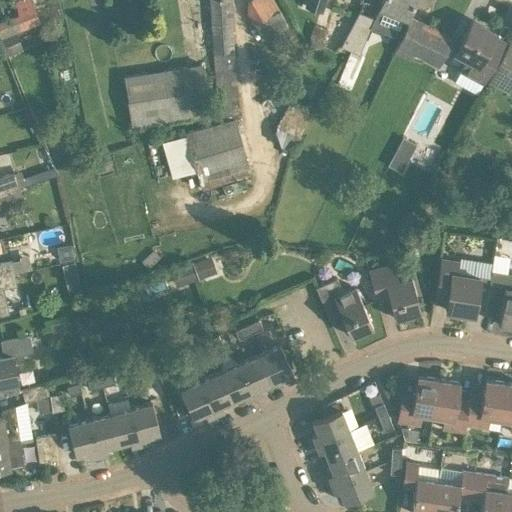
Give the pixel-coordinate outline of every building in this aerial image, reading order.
[(31,0),(33,9),(38,22),(62,17),(57,0),(31,0)] [(211,0),(220,122),(234,119),(238,118),(230,0),(211,0)] [(278,11),(272,0),(246,0),(246,1),(246,14),(252,25),(253,25),(261,40),(286,28),(278,11)] [(308,0),(306,7),(321,11),(324,0),(308,0)] [(408,16),(411,6),(413,0),(382,0),(378,12),(405,22),(408,16)] [(142,24),(137,3),(121,7),(126,28),(142,24)] [(359,55),(373,18),(359,12),(340,47),(350,51),(359,55)] [(450,36),(409,17),(406,22),(393,53),(410,60),(413,53),(436,64),(450,36)] [(461,70),(483,82),(500,52),(488,45),(495,34),(472,21),(455,53),(467,60),(461,70)] [(320,50),(327,30),(312,25),(305,45),(320,50)] [(0,43),(9,64),(20,59),(10,35),(0,39),(0,43)] [(511,81),(511,42),(510,42),(494,71),(511,81)] [(337,84),(351,89),(364,57),(359,55),(350,51),(337,84)] [(211,114),(203,65),(123,77),(131,127),(211,114)] [(173,175),(198,169),(188,132),(163,139),(173,175)] [(76,161),(70,138),(44,145),(53,167),(76,161)] [(390,165),(403,172),(408,163),(395,156),(390,165)] [(14,173),(0,177),(0,193),(19,187),(14,173)] [(14,189),(0,193),(0,207),(18,201),(14,189)] [(439,209),(444,193),(432,189),(427,205),(439,209)] [(73,258),(70,245),(57,247),(60,261),(73,258)] [(141,261),(147,268),(159,257),(153,250),(141,261)] [(215,273),(210,257),(193,262),(198,278),(215,273)] [(485,304),(489,278),(479,277),(479,276),(457,273),(459,262),(440,259),(434,297),(447,298),(445,310),(473,315),(475,303),(485,304)] [(0,264),(0,276),(25,272),(25,271),(24,271),(22,263),(12,265),(11,262),(0,264)] [(65,274),(78,271),(76,262),(63,265),(65,274)] [(398,281),(394,264),(369,271),(376,299),(389,296),(395,319),(421,312),(416,294),(420,293),(415,276),(398,281)] [(194,279),(188,265),(171,271),(177,285),(194,279)] [(489,278),(485,304),(486,304),(484,315),(499,317),(498,324),(511,326),(511,273),(506,273),(491,270),(490,279),(489,278)] [(0,315),(8,314),(3,289),(16,287),(15,282),(26,279),(25,272),(0,276),(0,315)] [(372,327),(355,288),(342,293),(336,279),(315,288),(329,319),(341,314),(350,336),(372,327)] [(168,289),(165,280),(145,286),(149,296),(168,289)] [(258,320),(246,325),(250,334),(262,329),(258,320)] [(246,325),(234,330),(238,339),(250,334),(246,325)] [(168,340),(165,326),(150,330),(154,343),(168,340)] [(217,334),(206,339),(211,349),(222,344),(217,334)] [(0,342),(3,357),(3,358),(12,357),(33,353),(30,336),(0,342)] [(206,339),(195,344),(199,354),(211,349),(206,339)] [(280,345),(260,354),(272,382),(283,377),(285,382),(295,378),(280,345)] [(272,382),(260,354),(240,363),(255,396),(263,392),(261,387),(272,382)] [(168,364),(164,355),(153,360),(156,369),(168,364)] [(0,397),(19,392),(12,357),(3,358),(3,357),(0,357),(0,397)] [(153,360),(140,365),(144,374),(156,369),(153,360)] [(255,396),(240,363),(220,371),(232,400),(243,395),(246,400),(255,396)] [(232,400),(220,371),(200,380),(215,414),(224,410),(222,405),(232,400)] [(115,383),(112,373),(99,377),(102,386),(115,383)] [(82,392),(76,374),(64,378),(70,395),(82,392)] [(432,416),(438,379),(417,376),(413,398),(401,396),(397,421),(419,424),(420,414),(432,416)] [(99,377),(88,380),(90,389),(102,386),(99,377)] [(460,383),(438,379),(432,416),(443,418),(441,428),(463,431),(464,425),(467,407),(456,405),(460,383)] [(506,383),(484,379),(481,401),(469,399),(467,407),(464,425),(498,430),(500,419),(506,383)] [(215,414),(200,380),(180,389),(193,418),(204,413),(206,418),(215,414)] [(25,403),(49,396),(45,383),(20,391),(25,403)] [(511,383),(506,383),(500,419),(511,421),(509,431),(511,431),(511,383)] [(152,403),(131,408),(140,443),(149,441),(148,436),(160,432),(152,403)] [(373,406),(378,418),(388,415),(383,403),(373,406)] [(20,439),(15,406),(1,410),(2,415),(0,415),(0,442),(19,439),(20,439)] [(131,408),(109,414),(117,444),(129,441),(130,446),(140,443),(131,408)] [(315,444),(349,430),(341,410),(312,421),(317,433),(312,435),(315,444)] [(109,414),(88,419),(98,455),(107,452),(106,447),(117,444),(109,414)] [(383,431),(392,427),(388,415),(378,418),(383,431)] [(98,455),(88,419),(67,425),(75,455),(87,452),(89,457),(98,455)] [(349,430),(315,444),(319,453),(324,451),(328,462),(357,450),(349,430)] [(59,459),(55,434),(35,437),(39,462),(59,459)] [(0,468),(23,465),(20,439),(19,439),(0,442),(0,468)] [(389,461),(401,456),(402,448),(390,447),(389,461)] [(357,450),(328,462),(332,473),(327,475),(331,484),(365,471),(357,450)] [(389,474),(400,475),(401,456),(389,461),(389,474)] [(419,464),(405,462),(401,487),(414,489),(410,511),(432,511),(438,479),(417,476),(419,464)] [(365,471),(331,484),(335,493),(340,491),(344,503),(373,491),(365,471)] [(459,482),(438,479),(432,511),(455,511),(458,496),(469,498),(473,473),(461,471),(459,482)] [(473,473),(469,498),(482,499),(480,511),(502,511),(506,489),(508,477),(473,473)] [(511,511),(511,490),(506,489),(502,511),(511,511)]
